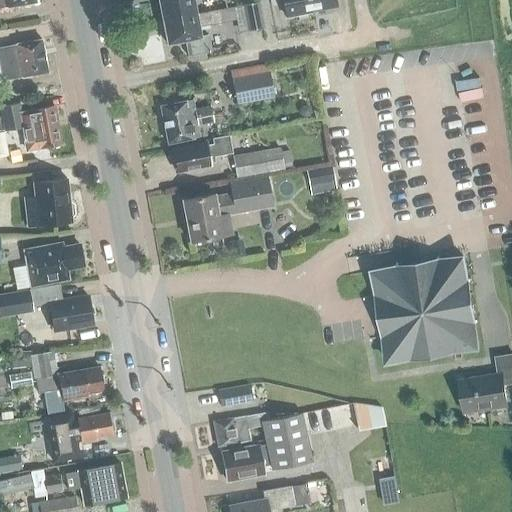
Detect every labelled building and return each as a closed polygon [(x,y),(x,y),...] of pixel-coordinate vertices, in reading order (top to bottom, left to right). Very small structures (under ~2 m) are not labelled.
[(157,0),(162,21),(196,15),(192,0),(157,0)] [(311,11),(308,0),(282,0),(286,16),(311,11)] [(308,0),(311,11),(313,11),(314,13),(325,11),(325,8),(335,7),(333,0),(308,0)] [(196,15),(162,21),(167,45),(184,42),(187,58),(211,53),(208,36),(201,37),(199,25),(210,23),(211,25),(235,21),(238,33),(264,27),(259,2),(196,15)] [(12,45),(0,47),(0,70),(2,80),(7,79),(47,72),(42,40),(12,45)] [(231,79),(236,105),(274,98),(269,72),(231,79)] [(161,105),(168,142),(199,136),(197,124),(213,121),(210,104),(194,107),(192,99),(161,105)] [(21,102),(0,105),(2,116),(2,118),(4,130),(5,130),(22,127),(24,138),(26,150),(61,144),(53,105),(23,111),(21,102)] [(174,149),(178,170),(210,164),(208,153),(219,151),(220,153),(232,151),(229,135),(213,138),(214,144),(208,145),(207,143),(174,149)] [(234,159),(237,178),(284,170),(280,151),(234,159)] [(331,167),(306,171),(310,194),(335,190),(331,167)] [(67,178),(34,183),(35,196),(39,225),(73,221),(72,217),(75,213),(74,204),(70,201),(67,178)] [(213,195),(182,201),(189,241),(232,234),(228,215),(272,207),(267,181),(230,188),(231,194),(213,197),(213,195)] [(61,248),(61,247),(49,249),(49,245),(26,249),(33,286),(71,279),(69,269),(85,267),(81,244),(61,248)] [(371,270),(376,297),(382,337),(386,362),(477,347),(462,256),(371,270)] [(51,304),(55,330),(93,324),(88,296),(63,300),(61,285),(31,290),(33,307),(51,304)] [(0,294),(0,317),(34,311),(30,290),(0,294)] [(35,380),(57,376),(53,352),(30,356),(35,380)] [(458,380),(463,412),(507,405),(504,384),(511,382),(511,353),(495,357),(497,374),(458,380)] [(59,377),(37,380),(39,392),(61,389),(63,400),(88,395),(88,392),(104,389),(100,367),(59,374),(59,377)] [(379,410),(346,417),(353,454),(386,447),(379,410)] [(73,413),(46,418),(55,463),(81,458),(78,442),(82,441),(83,444),(97,441),(96,438),(114,435),(110,413),(100,414),(78,418),(79,423),(75,424),(73,413)] [(267,420),(266,413),(214,422),(218,446),(250,440),(248,429),(262,426),(261,421),(263,421),(267,420)] [(311,461),(307,436),(302,413),(267,420),(263,421),(266,441),(267,444),(223,453),(228,480),(265,473),(262,461),(270,460),(271,469),(311,461)] [(120,464),(65,474),(69,490),(81,488),(84,505),(126,497),(120,464)] [(43,469),(30,471),(30,474),(32,488),(34,497),(47,494),(44,477),(43,469)] [(231,506),(231,511),(267,511),(268,511),(309,503),(305,483),(263,491),(265,500),(231,506)] [(39,502),(40,511),(77,511),(75,496),(39,502)]
